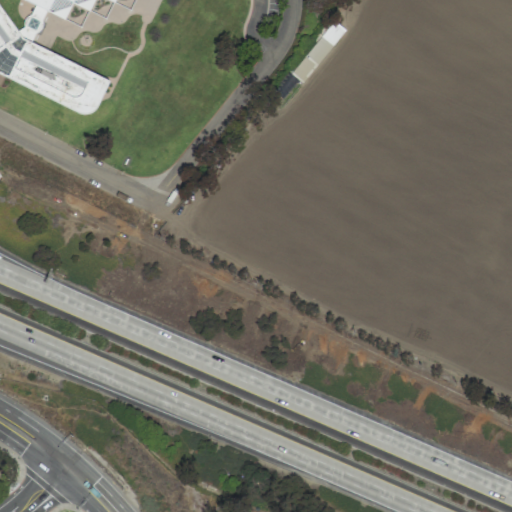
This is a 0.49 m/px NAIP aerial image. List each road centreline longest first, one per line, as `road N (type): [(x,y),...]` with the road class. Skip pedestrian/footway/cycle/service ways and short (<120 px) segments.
road 1 (motorway): [(511,495),(43,292)]
road 2 (motorway): [(0,328),(423,511)]
road 3 (residential): [(0,123),(155,203)]
